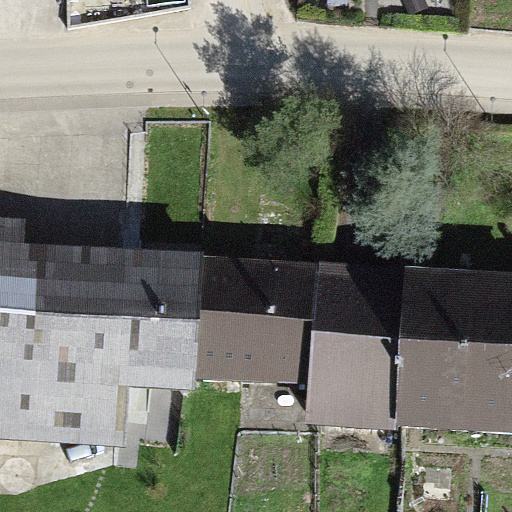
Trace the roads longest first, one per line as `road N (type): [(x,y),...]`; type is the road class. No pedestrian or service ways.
road 1 (secondary): [(237,63),(511,81)]
road 2 (secondary): [(0,72),(237,63)]
